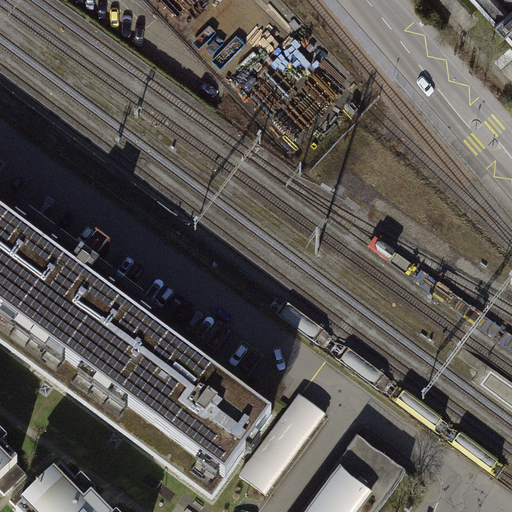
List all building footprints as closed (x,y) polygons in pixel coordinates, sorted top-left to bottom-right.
[(511,0),(476,0),(511,39),(511,0)] [(0,216),(0,341),(212,499),(272,419),(221,381),(88,282),(0,216)] [(299,397),(241,476),(266,495),(325,416),(299,397)] [(378,511),(407,473),(363,441),(310,511),(378,511)] [(0,482),(18,465),(0,446),(0,482)] [(100,511),(62,472),(19,511),(100,511)]
